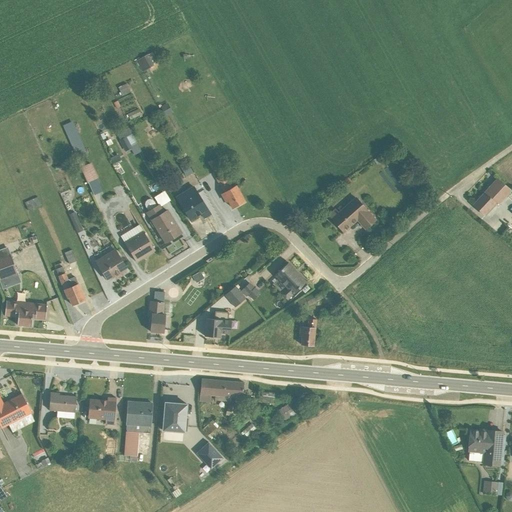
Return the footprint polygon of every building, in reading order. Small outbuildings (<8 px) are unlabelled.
[(151,53),(136,61),(142,72),(153,66),(157,63),(151,53)] [(126,84),(117,88),(120,93),(118,93),(119,95),(120,95),(121,96),(130,92),(126,84)] [(138,109),(127,115),(130,120),(141,115),(138,109)] [(87,156),(72,122),(62,126),(77,161),(87,157),(87,156)] [(137,143),(131,134),(128,128),(116,134),(125,152),(131,149),(130,147),(137,143)] [(120,160),(118,154),(109,159),(112,164),(120,160)] [(211,160),(207,163),(213,173),(222,168),(217,159),(212,162),(211,160)] [(158,162),(150,167),(153,171),(156,170),(161,178),(164,176),(159,168),(161,167),(158,162)] [(79,166),(79,165),(87,183),(88,182),(93,192),(99,189),(94,180),(98,178),(91,163),(83,166),(82,165),(79,166)] [(192,174),(187,165),(181,169),(185,177),(192,174)] [(223,174),(214,178),(223,193),(221,194),(225,202),(227,201),(232,208),(244,201),(235,186),(227,171),(223,174)] [(496,179),(473,205),(485,216),(495,205),(496,207),(510,192),(496,179)] [(192,186),(175,197),(189,220),(200,213),(204,219),(210,215),(192,186)] [(146,212),(165,243),(180,233),(166,210),(164,212),(161,207),(170,201),(165,193),(154,200),(157,205),(156,206),(154,202),(152,200),(149,199),(146,200),(145,202),(144,204),(144,207),(147,211),(146,212)] [(41,205),(37,197),(24,203),(27,211),(41,205)] [(334,209),(328,215),(342,232),(356,219),(365,229),(374,221),(355,198),(338,213),(334,209)] [(83,231),(74,212),(68,215),(76,234),(83,231)] [(305,213),(298,218),(301,222),(309,217),(305,213)] [(120,236),(136,262),(154,251),(142,231),(138,225),(120,236)] [(120,276),(127,272),(114,249),(95,261),(107,281),(119,274),(120,276)] [(71,250),(64,253),(69,264),(76,261),(71,250)] [(0,280),(17,274),(10,254),(0,258),(0,280)] [(305,282),(287,263),(274,276),(277,279),(272,284),(280,292),(279,293),(286,300),(305,282)] [(75,304),(84,301),(74,277),(68,280),(65,273),(64,273),(61,267),(55,269),(67,298),(67,299),(68,298),(71,306),(75,304)] [(200,272),(192,276),(196,283),(204,279),(200,272)] [(239,290),(245,297),(248,295),(252,300),(260,294),(250,282),(239,290)] [(303,298),(296,302),(299,306),(303,304),(304,305),(307,304),(308,306),(329,293),(324,284),(318,288),(319,290),(304,299),(303,298)] [(245,297),(239,290),(235,285),(224,295),(234,308),(245,298),(246,298),(245,297)] [(163,302),(164,293),(154,292),(153,302),(150,301),(149,314),(151,315),(149,332),(163,333),(165,315),(163,314),(164,303),(164,302),(163,302)] [(6,301),(4,316),(17,317),(17,325),(30,326),(31,318),(44,319),(46,304),(6,301)] [(204,336),(219,338),(220,333),(229,334),(230,321),(227,321),(227,313),(215,312),(214,320),(205,319),(204,336)] [(300,345),(313,346),(314,328),(315,328),(316,320),(307,319),(306,327),(299,327),(298,336),(301,337),(300,345)] [(201,379),(199,402),(210,403),(210,396),(214,396),(214,401),(228,402),(228,398),(235,398),(234,405),(241,405),(243,383),(201,379)] [(260,392),(259,403),(272,405),(274,394),(260,392)] [(59,393),(50,393),(48,411),(57,411),(56,417),(73,419),(73,413),(74,413),(75,397),(59,395),(59,393)] [(0,399),(0,426),(1,429),(31,413),(21,394),(3,404),(0,399)] [(283,422),(306,407),(299,396),(275,412),(278,417),(279,416),(283,422)] [(106,401),(89,399),(88,412),(81,412),(81,418),(105,420),(104,425),(113,425),(115,398),(107,398),(106,401)] [(149,433),(152,404),(128,402),(125,432),(123,455),(129,456),(128,463),(136,463),(138,433),(149,433)] [(164,403),(162,431),(184,432),(186,404),(164,403)] [(228,405),(225,415),(234,418),(235,414),(234,414),(236,407),(228,405)] [(212,420),(201,430),(207,437),(218,427),(212,420)] [(485,433),(469,431),(467,452),(482,454),(481,465),(498,466),(498,464),(502,465),(505,435),(501,435),(501,432),(486,431),(485,433)] [(207,442),(195,453),(209,469),(222,458),(207,442)] [(39,466),(49,461),(44,450),(34,454),(39,466)] [(501,495),(502,483),(483,481),(482,493),(501,495)]
